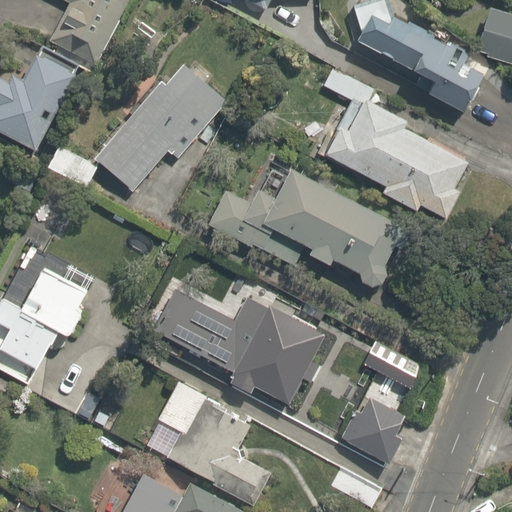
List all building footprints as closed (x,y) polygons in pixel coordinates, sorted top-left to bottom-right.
[(61,0),(64,2),(57,16),(114,43),(133,0),(61,0)] [(511,18),(482,11),(472,48),(511,59),(511,18)] [(375,26),(359,17),(347,38),(381,57),(379,60),(392,67),(389,72),(419,88),(416,94),(454,115),(477,74),(460,64),(451,79),(447,77),(463,48),(441,36),(437,42),(427,37),(429,33),(400,16),(394,26),(379,18),(375,26)] [(33,57),(27,54),(14,78),(5,74),(0,82),(0,138),(28,153),(71,69),(36,50),(33,57)] [(85,155),(126,190),(161,150),(171,159),(223,99),(179,61),(159,85),(151,78),(85,155)] [(370,90),(324,70),(317,87),(348,101),(336,129),(329,126),(315,156),(335,165),(333,170),(343,174),(344,171),(379,186),(375,194),(410,209),(412,206),(443,220),(456,190),(449,187),(463,155),(395,125),(397,120),(363,105),(370,90)] [(42,163),(39,168),(81,191),(94,167),(47,141),(36,160),(42,163)] [(243,200),(219,191),(204,224),(242,241),(239,247),(252,254),(264,231),(300,250),(297,255),(321,268),(326,260),(352,274),(348,282),(367,292),(381,266),(376,264),(398,224),(275,170),(265,195),(247,188),(243,200)] [(41,231),(36,229),(28,245),(46,254),(53,238),(60,242),(69,222),(50,212),(53,207),(41,202),(33,217),(45,223),(41,231)] [(6,310),(0,306),(0,364),(16,372),(30,344),(52,354),(88,275),(61,262),(57,272),(29,259),(6,310)] [(280,404),(291,382),(305,389),(320,360),(306,353),(316,333),(242,296),(229,321),(167,290),(146,333),(224,372),(219,383),(244,395),(247,388),(280,404)] [(242,441),(238,449),(232,446),(245,424),(169,381),(149,417),(173,431),(158,457),(205,484),(243,505),(266,465),(251,457),(255,449),(242,441)] [(401,413),(367,394),(355,414),(350,412),(335,439),(382,466),(397,439),(389,435),(401,413)] [(198,486),(195,492),(180,484),(175,492),(162,486),(159,492),(130,477),(126,485),(118,480),(101,511),(240,511),(242,508),(198,486)]
